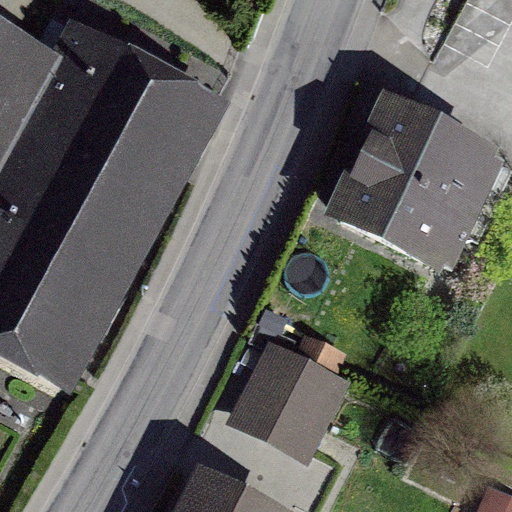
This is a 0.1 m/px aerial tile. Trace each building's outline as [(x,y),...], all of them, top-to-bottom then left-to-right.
[(88,122),(176,168),(208,107),(72,37),(38,101),(29,119),(77,144),(88,122)] [(0,131),(20,92),(31,71),(0,55),(0,131)] [(0,336),(71,373),(176,168),(88,122),(77,144),(29,119),(38,101),(20,92),(0,131),(0,158),(1,159),(0,160),(0,336)] [(439,137),(393,114),(339,222),(448,276),(502,168),(439,137)] [(341,392),(264,354),(231,420),(308,458),(341,392)] [(255,511),(200,484),(185,511),(255,511)] [(511,511),(511,498),(490,488),(479,511),(511,511)]
